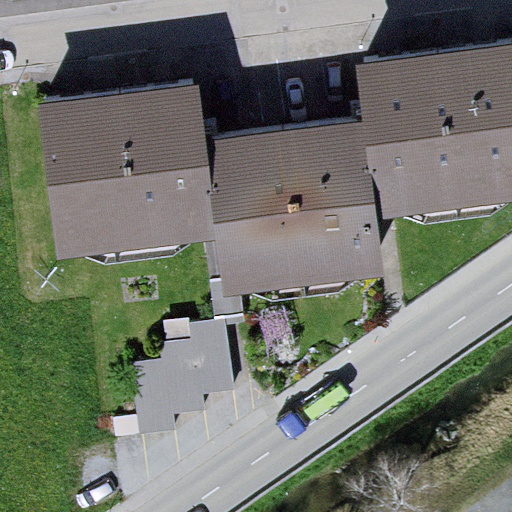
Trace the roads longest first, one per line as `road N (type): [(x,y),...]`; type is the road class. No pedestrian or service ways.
road 1 (unclassified): [(196,511),(511,292)]
road 2 (residential): [(0,33),(241,0)]
